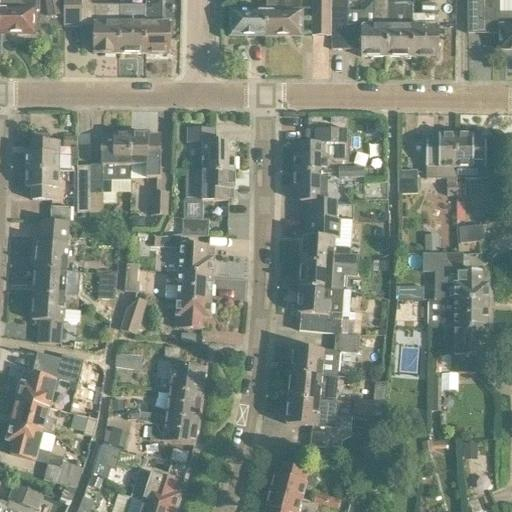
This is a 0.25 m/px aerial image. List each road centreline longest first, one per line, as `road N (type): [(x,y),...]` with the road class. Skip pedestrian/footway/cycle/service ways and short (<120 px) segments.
road 1 (residential): [(266,97),(256,353),(223,511)]
road 2 (residential): [(511,100),(266,97)]
road 3 (residential): [(197,97),(0,94)]
